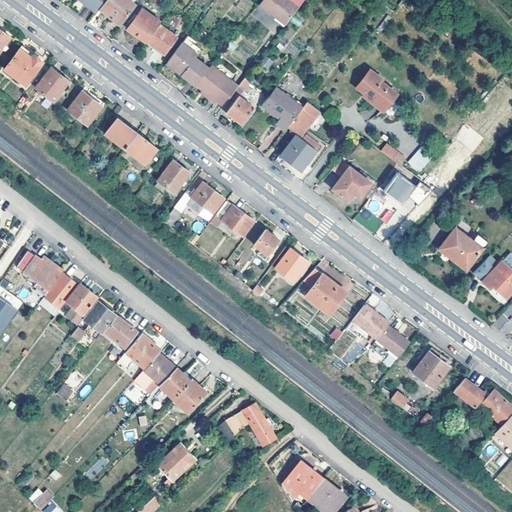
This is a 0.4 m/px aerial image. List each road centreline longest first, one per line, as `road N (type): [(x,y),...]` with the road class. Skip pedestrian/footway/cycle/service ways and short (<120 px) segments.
road 1 (secondary): [(511,372),(20,0)]
road 2 (residential): [(0,189),(406,511)]
